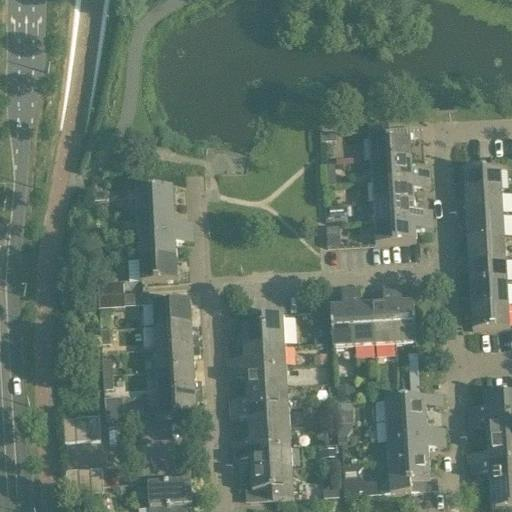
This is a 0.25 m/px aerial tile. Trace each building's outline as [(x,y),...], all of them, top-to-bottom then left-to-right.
[(391,143),(390,133),(369,134),(371,166),(412,163),(410,142),(391,143)] [(322,145),(336,144),(336,136),(321,136),(322,145)] [(412,174),(412,163),(371,166),(372,187),(430,183),(429,173),(412,174)] [(464,197),(501,195),(500,172),(463,174),(464,197)] [(431,192),(430,183),(372,187),(373,206),(414,204),(413,193),(431,192)] [(136,218),(174,215),(173,192),(135,194),(136,218)] [(108,194),(93,194),(94,203),(109,203),(108,194)] [(503,219),(501,195),(464,197),(465,211),(458,211),(459,221),(503,219)] [(414,204),(373,206),(374,227),(432,223),(431,213),(414,214),(414,204)] [(343,218),(343,210),(329,210),(330,219),(343,218)] [(175,229),(174,215),(136,218),(137,241),(192,237),(192,228),(175,229)] [(504,241),(503,219),(459,221),(459,231),(466,231),(467,244),(504,241)] [(432,232),(432,223),(374,227),(375,248),(416,246),(416,233),(432,232)] [(95,241),(105,240),(105,235),(101,231),(95,232),(94,232),(95,241)] [(192,237),(137,241),(139,264),(176,261),(175,248),(193,247),(192,237)] [(461,267),(505,264),(504,241),(467,244),(468,256),(461,257),(461,267)] [(178,285),(176,261),(139,264),(140,287),(178,285)] [(507,287),(505,264),(461,267),(462,276),(469,276),(470,289),(507,287)] [(98,299),(124,298),(123,285),(98,287),(98,299)] [(465,312),(508,309),(507,287),(470,289),(471,301),(464,301),(465,312)] [(402,306),(401,289),(392,290),(395,348),(416,346),(414,306),(402,306)] [(373,308),(375,349),(395,348),(392,290),(382,290),(383,308),(373,308)] [(351,292),(355,350),(375,349),(373,308),(362,309),(360,291),(351,292)] [(342,310),(331,310),(334,351),(355,350),(351,292),(341,293),(342,310)] [(125,311),(124,298),(98,299),(99,312),(125,311)] [(155,331),(192,329),(190,305),(153,307),(155,331)] [(510,333),(508,309),(465,312),(465,322),(472,322),(473,335),(510,333)] [(326,347),(324,315),(313,316),(315,348),(326,347)] [(285,349),(283,318),(261,319),(262,330),(242,331),(243,352),(285,349)] [(156,353),(199,351),(199,341),(193,341),(192,329),(155,331),(156,353)] [(100,334),(101,348),(101,349),(110,348),(109,333),(100,334)] [(227,374),(286,370),(285,349),(243,352),(244,363),(226,364),(227,374)] [(158,376),(194,374),(194,361),(200,360),(199,351),(156,353),(158,376)] [(314,357),(314,367),(327,366),(327,357),(314,357)] [(410,396),(419,396),(417,357),(408,357),(410,396)] [(111,364),(102,364),(103,379),(112,379),(111,364)] [(286,370),(227,374),(227,384),(245,383),(246,393),(288,390),(286,370)] [(159,399),(202,397),(201,386),(195,386),(194,374),(158,376),(159,399)] [(113,393),(112,379),(103,379),(104,394),(113,393)] [(355,386),(337,387),(338,404),(356,403),(355,386)] [(288,390),(246,393),(247,405),(229,406),(230,414),(289,410),(288,390)] [(469,423),(511,420),(511,396),(485,398),(486,413),(468,414),(469,423)] [(160,422),(197,420),(196,406),(202,406),(202,397),(159,399),(160,422)] [(123,401),(105,402),(106,425),(124,424),(123,401)] [(386,425),(426,423),(425,412),(443,411),(442,401),(385,404),(386,425)] [(289,410),(230,414),(230,424),(248,423),(249,433),(290,431),(289,410)] [(88,445),(100,444),(99,420),(87,421),(88,445)] [(511,443),(511,420),(469,423),(469,432),(487,431),(487,445),(511,443)] [(64,446),(76,445),(75,421),(63,422),(64,446)] [(76,445),(88,445),(87,421),(75,421),(76,445)] [(444,434),(439,434),(427,435),(426,423),(386,425),(387,446),(445,442),(444,434)] [(290,431),(249,433),(249,445),(232,446),(232,455),(292,451),(290,431)] [(347,448),(347,440),(338,440),(338,448),(347,448)] [(445,442),(387,446),(389,467),(429,465),(428,453),(445,452),(445,442)] [(472,469),(511,466),(511,443),(487,445),(488,458),(471,458),(472,469)] [(292,451),(232,455),(233,465),(251,464),(251,475),(293,473),(292,451)] [(334,460),(334,452),(319,452),(319,461),(334,460)] [(359,481),(343,482),(344,492),(345,501),(346,501),(360,500),(391,498),(408,497),(411,497),(424,496),(424,486),(430,485),(430,483),(429,465),(389,467),(390,486),(366,487),(359,481)] [(511,489),(511,466),(472,469),(472,478),(489,477),(490,490),(511,489)] [(343,477),(359,476),(363,472),(363,469),(343,470),(343,477)] [(91,497),(103,496),(102,472),(90,473),(91,497)] [(90,473),(78,474),(79,498),(91,497),(90,473)] [(295,504),(293,473),(251,475),(253,495),(273,494),(274,505),(295,504)] [(78,474),(66,474),(67,498),(79,498),(78,474)] [(192,503),(191,485),(148,488),(149,511),(155,511),(154,511),(186,511),(186,504),(192,503)] [(511,511),(511,489),(490,490),(491,511),(511,511)] [(324,502),(339,502),(338,492),(323,493),(324,502)]
